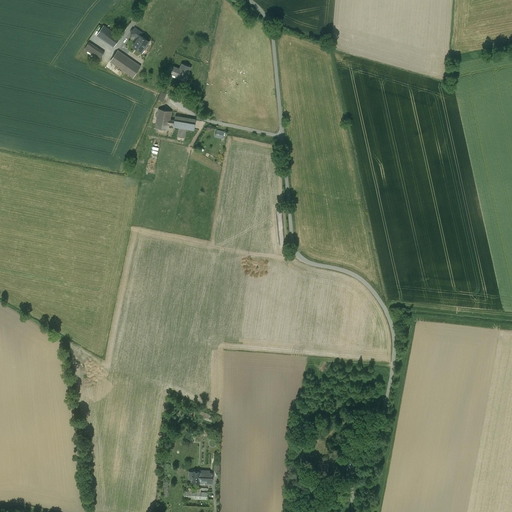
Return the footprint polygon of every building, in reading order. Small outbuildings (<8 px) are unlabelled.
[(121,38),(103,26),(97,35),(114,47),(121,38)] [(142,33),(135,28),(131,34),(138,39),(140,36),(140,35),(142,33)] [(140,35),(140,36),(138,39),(133,46),(141,52),(149,41),(140,35)] [(99,50),(88,43),(84,50),(95,56),(99,50)] [(133,61),(118,51),(110,62),(125,72),(133,61)] [(133,61),(125,72),(133,78),(141,67),(133,61)] [(191,67),(183,64),(180,69),(174,67),(172,71),(178,74),(177,76),(185,80),(191,67)] [(163,102),(167,94),(161,91),(158,99),(163,102)] [(188,101),(179,93),(175,98),(184,106),(188,101)] [(172,112),(159,109),(157,121),(170,123),(170,120),(172,112)] [(182,113),(176,112),(175,121),(170,120),(170,123),(169,125),(179,127),(181,118),(182,113)] [(195,121),(181,118),(179,127),(194,129),(195,121)] [(170,123),(157,121),(154,132),(167,135),(169,125),(170,123)] [(223,139),(225,131),(217,129),(215,137),(223,139)] [(210,471),(200,470),(200,472),(193,472),(192,482),(200,482),(212,482),(213,473),(212,473),(210,473),(210,471)] [(189,492),(184,492),(184,499),(207,500),(208,493),(201,492),(189,492)]
